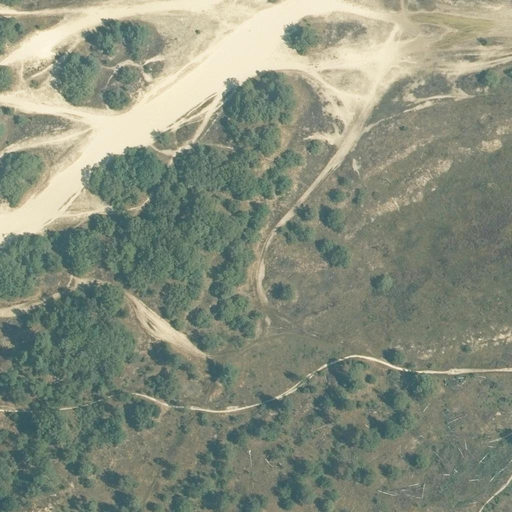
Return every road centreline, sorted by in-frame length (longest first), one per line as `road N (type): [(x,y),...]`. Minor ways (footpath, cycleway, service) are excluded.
road 1 (track): [(269,334),(258,277),(262,252),(349,142),(401,16)]
road 2 (track): [(118,144),(311,5)]
road 3 (track): [(311,5),(511,30)]
road 4 (track): [(0,97),(147,123)]
